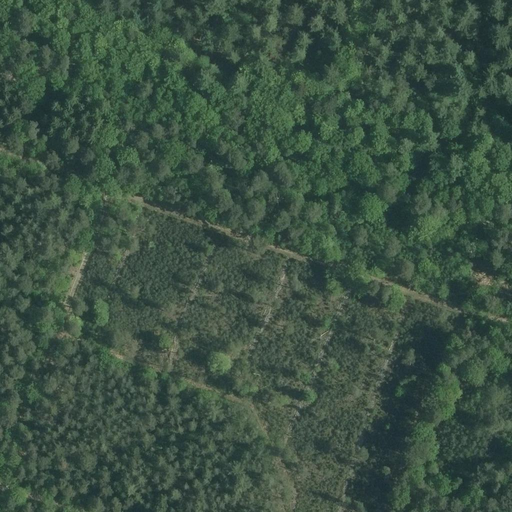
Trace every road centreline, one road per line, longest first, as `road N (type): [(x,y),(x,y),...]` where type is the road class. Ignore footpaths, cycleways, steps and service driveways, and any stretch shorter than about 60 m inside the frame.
road 1 (tertiary): [(511,206),(0,32)]
road 2 (track): [(0,477),(109,188),(130,99)]
